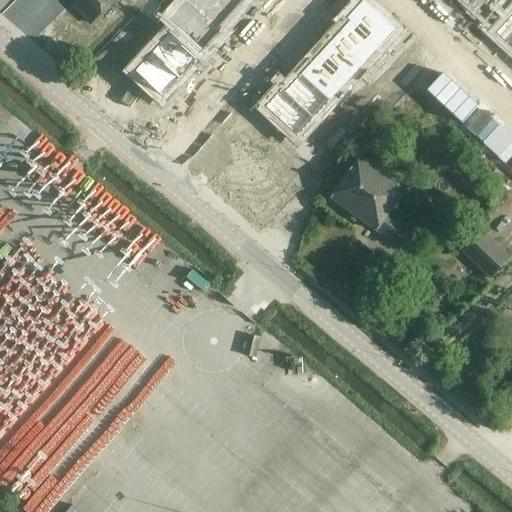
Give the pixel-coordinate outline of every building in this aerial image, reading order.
[(91,24),(115,0),(70,0),(77,6),(75,8),(91,24)] [(152,0),(151,0),(146,6),(155,14),(161,8),(152,0)] [(219,0),(193,0),(189,4),(222,34),(219,31),(235,14),(219,0)] [(219,0),(235,14),(247,0),(219,0)] [(363,0),(346,19),(380,49),(396,31),(367,4),(367,3),(363,0)] [(511,3),(511,14),(502,26),(511,35),(511,0),(508,0),(511,3)] [(189,4),(172,23),(202,50),(205,53),(222,34),(189,4)] [(146,6),(141,12),(150,20),(155,14),(146,6)] [(349,22),(333,39),(363,67),(380,49),(346,19),(349,22)] [(127,30),(119,39),(124,44),(133,36),(127,30)] [(169,34),(152,53),(181,79),(198,60),(169,34)] [(333,39),(317,57),(347,84),(363,67),(333,39)] [(152,53),(134,72),(163,99),(181,79),(152,53)] [(317,57),(301,75),(331,102),(347,84),(317,57)] [(415,65),(407,74),(413,79),(421,71),(415,65)] [(407,74),(399,83),(405,89),(413,79),(407,74)] [(301,75),(286,91),(315,119),(331,102),(301,75)] [(131,108),(143,90),(133,84),(121,101),(131,108)] [(282,88),(264,108),(268,111),(298,138),(315,119),(286,91),(285,91),(282,88)] [(376,95),(368,104),(374,109),(382,100),(376,95)] [(368,104),(360,113),(366,118),(374,109),(368,104)] [(416,112),(415,116),(416,119),(420,121),(424,119),(425,116),(424,112),(420,111),(416,112)] [(435,121),(433,124),(434,128),(438,130),(441,129),(443,125),(442,121),(438,119),(435,121)] [(340,127),(332,136),(338,141),(346,133),(340,127)] [(332,136),(324,145),(330,150),(338,141),(332,136)] [(391,242),(405,223),(390,213),(407,189),(362,156),(331,198),(391,242)] [(471,238),(460,249),(490,278),(491,279),(510,259),(511,258),(505,252),(499,245),(493,240),(487,234),(482,229),(481,228),(480,228),(471,238)]
